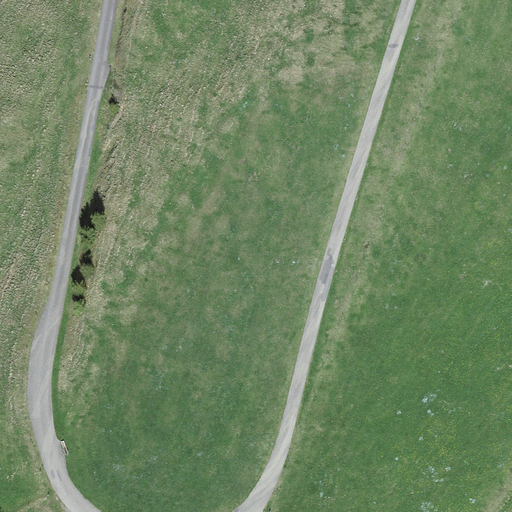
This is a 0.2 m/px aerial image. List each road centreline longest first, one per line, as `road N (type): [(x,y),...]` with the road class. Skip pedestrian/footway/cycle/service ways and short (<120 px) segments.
road 1 (unclassified): [(410,0),(278,458),(249,511)]
road 2 (unclassified): [(112,0),(38,403),(43,446),(80,511)]
